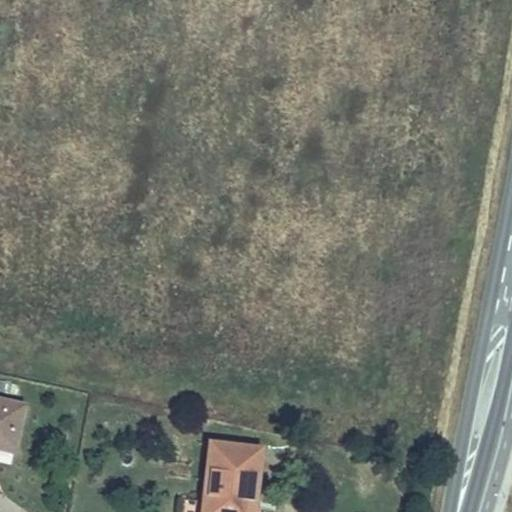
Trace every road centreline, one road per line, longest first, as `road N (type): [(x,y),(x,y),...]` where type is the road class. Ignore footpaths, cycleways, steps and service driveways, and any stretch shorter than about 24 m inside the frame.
road 1 (tertiary): [(490,293),(452,511)]
road 2 (tertiary): [(465,511),(511,338)]
